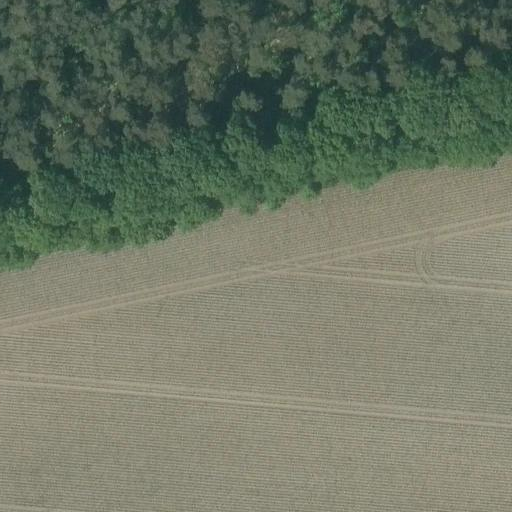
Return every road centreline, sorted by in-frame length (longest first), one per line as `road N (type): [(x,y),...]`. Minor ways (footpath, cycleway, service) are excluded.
road 1 (track): [(0,250),(511,136)]
road 2 (track): [(511,59),(0,170)]
